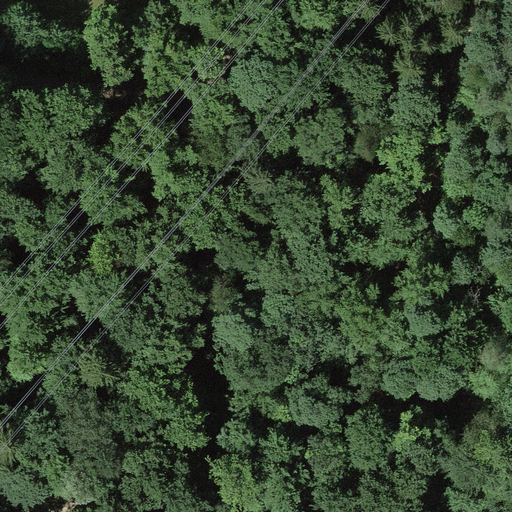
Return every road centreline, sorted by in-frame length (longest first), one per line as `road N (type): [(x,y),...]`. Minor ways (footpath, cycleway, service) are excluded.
road 1 (track): [(470,0),(408,253),(360,362),(280,415),(171,419),(41,440),(0,456)]
road 2 (track): [(247,0),(219,55),(196,77),(163,90),(70,88),(0,70)]
